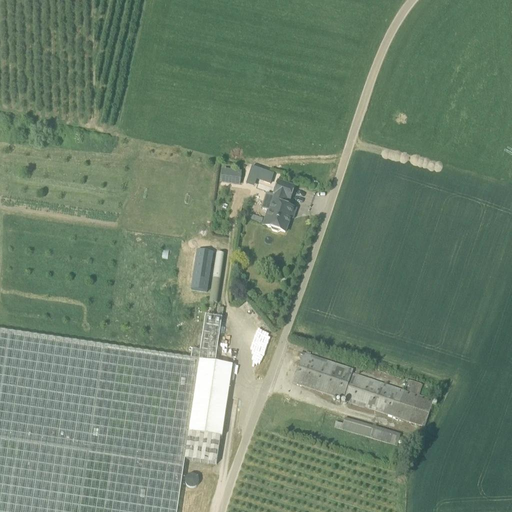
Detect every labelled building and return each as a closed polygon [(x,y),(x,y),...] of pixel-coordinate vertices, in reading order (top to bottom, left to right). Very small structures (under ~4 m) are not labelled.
[(221,184),(241,185),(241,172),(222,171),(221,184)] [(266,227),(271,229),(272,232),(278,234),(281,232),(285,234),(293,209),(281,205),(283,200),(290,202),(294,188),(278,182),(269,213),(272,213),(266,227)] [(191,291),(207,293),(213,254),(197,251),(191,291)] [(216,253),(208,303),(216,304),(224,254),(216,253)] [(200,362),(215,364),(222,320),(206,317),(201,354),(200,362)] [(189,434),(200,362),(201,354),(192,352),(191,361),(0,332),(0,511),(177,511),(185,460),(217,465),(220,439),(189,434)] [(433,402),(420,398),(352,375),(353,371),(301,354),(300,356),(302,357),(293,384),(424,428),(433,402)] [(215,364),(200,362),(189,434),(220,439),(222,439),(232,367),(215,364)] [(341,430),(369,439),(397,447),(400,436),(345,420),(341,430)]
